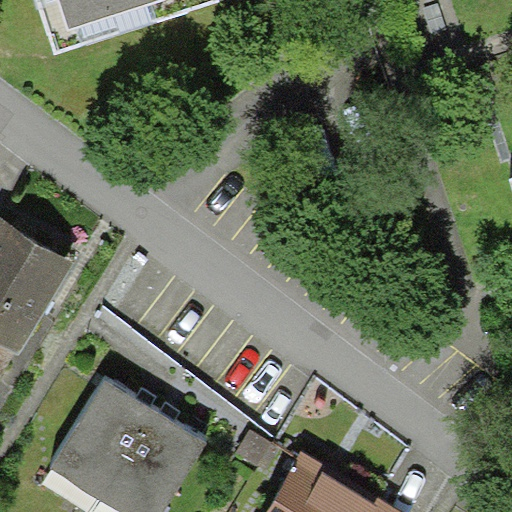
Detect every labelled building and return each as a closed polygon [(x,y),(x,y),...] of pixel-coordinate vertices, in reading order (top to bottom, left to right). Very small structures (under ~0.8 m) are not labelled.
[(28,0),(37,28),(122,0),(28,0)] [(67,249),(0,210),(0,343),(2,341),(10,346),(67,249)] [(50,468),(98,498),(155,409),(107,378),(50,468)] [(162,511),(207,442),(155,409),(98,498),(119,511),(162,511)] [(267,439),(243,427),(231,451),(255,463),(267,439)] [(403,511),(294,450),(259,511),(403,511)]
